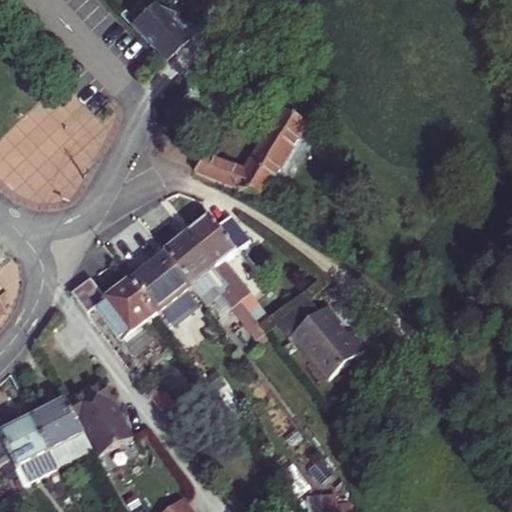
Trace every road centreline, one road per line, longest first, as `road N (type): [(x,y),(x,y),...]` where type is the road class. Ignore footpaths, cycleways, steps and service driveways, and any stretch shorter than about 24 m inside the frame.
road 1 (residential): [(20,231),(77,220),(151,183),(204,199),(322,260),(454,384)]
road 2 (residential): [(20,231),(43,280),(0,357)]
